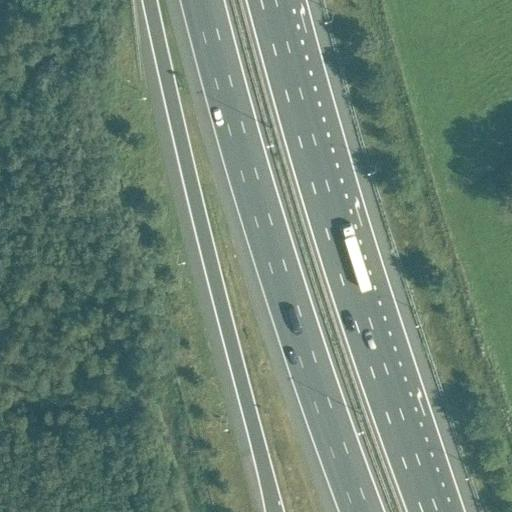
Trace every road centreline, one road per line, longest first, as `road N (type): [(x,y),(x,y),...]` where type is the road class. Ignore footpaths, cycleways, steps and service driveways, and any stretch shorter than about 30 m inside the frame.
road 1 (motorway): [(432,511),(341,256),(269,0)]
road 2 (motorway): [(203,0),(278,270),(363,511)]
road 3 (motorway): [(149,0),(273,511)]
